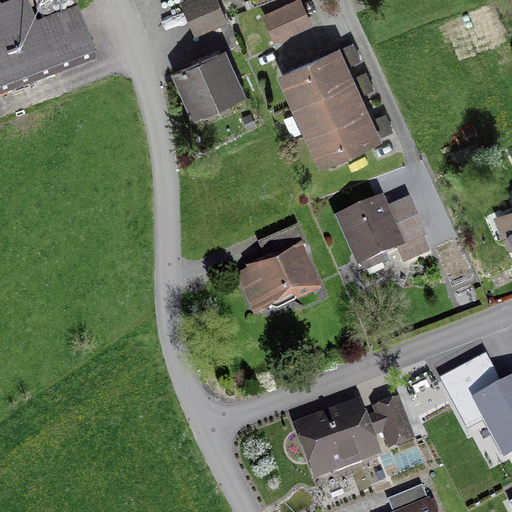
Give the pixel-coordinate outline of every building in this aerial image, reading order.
[(84,33),(43,48),(24,0),(18,0),(0,7),(0,96),(95,61),(84,33)] [(196,32),(223,20),(214,0),(192,0),(184,4),(196,32)] [(308,24),(298,2),(263,19),(272,40),(308,24)] [(348,65),(358,61),(350,45),(341,49),(348,65)] [(365,120),(361,109),(354,96),(348,81),(341,66),(334,52),(288,73),(301,102),(314,131),(327,160),(374,139),(365,120)] [(235,91),(219,54),(179,71),(186,86),(182,88),(191,109),(235,91)] [(361,94),(371,90),(364,74),(354,78),(361,94)] [(380,136),(390,132),(383,116),(373,120),(380,136)] [(377,253),(421,234),(407,204),(381,215),(376,204),(340,220),(363,271),(381,263),(377,253)] [(511,213),(502,218),(508,231),(504,236),(509,246),(511,246),(511,213)] [(295,227),(262,242),(270,260),(250,269),(251,272),(238,278),(252,312),(268,305),(267,303),(286,295),(294,298),(313,290),(295,250),(303,246),(295,227)] [(511,449),(511,379),(472,401),(501,455),(511,449)] [(408,438),(395,403),(374,411),(387,446),(408,438)] [(314,474),(373,452),(356,407),(297,429),(314,474)] [(390,511),(401,511),(426,502),(420,486),(385,501),(390,511)]
